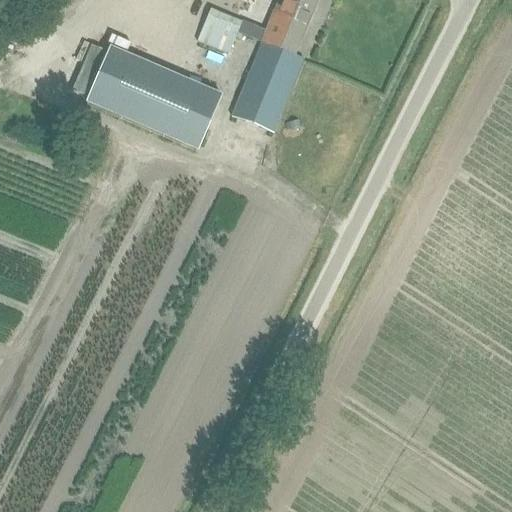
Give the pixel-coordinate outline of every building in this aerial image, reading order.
[(132,0),(122,21),(136,27),(129,41),(162,58),(190,0),(132,0)] [(294,56),(316,0),(286,0),(285,4),(280,2),(274,15),(232,119),(273,135),(304,61),(294,56)] [(209,10),(196,42),(235,58),(248,26),(209,10)] [(224,98),(111,50),(87,105),(200,153),(224,98)] [(34,130),(37,116),(15,112),(12,126),(34,130)]
